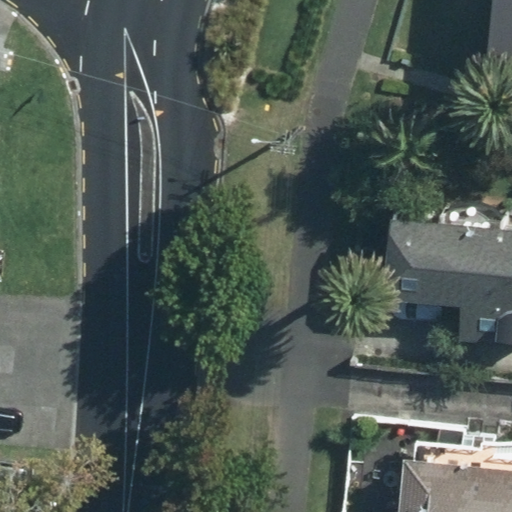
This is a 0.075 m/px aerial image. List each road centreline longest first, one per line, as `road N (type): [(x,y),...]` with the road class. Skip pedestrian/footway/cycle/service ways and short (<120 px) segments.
road 1 (secondary): [(192,0),(179,51),(191,149),(187,244),(168,394),(139,511)]
road 2 (secondary): [(131,511),(111,395),(108,0)]
